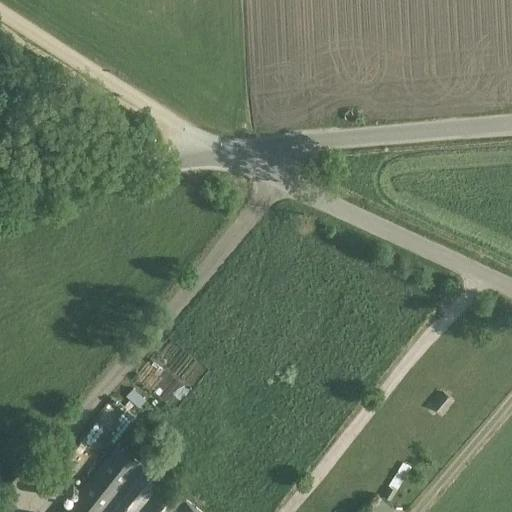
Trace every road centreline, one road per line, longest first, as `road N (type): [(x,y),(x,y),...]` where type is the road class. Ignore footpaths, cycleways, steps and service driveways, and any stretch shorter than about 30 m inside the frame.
road 1 (track): [(281,180),(1,511)]
road 2 (unclassified): [(511,287),(224,153)]
road 3 (track): [(476,271),(286,511)]
road 4 (unclassified): [(224,153),(511,128)]
road 5 (track): [(224,153),(0,9)]
road 6 (unclassified): [(0,213),(224,153)]
road 7 (track): [(511,399),(416,511)]
